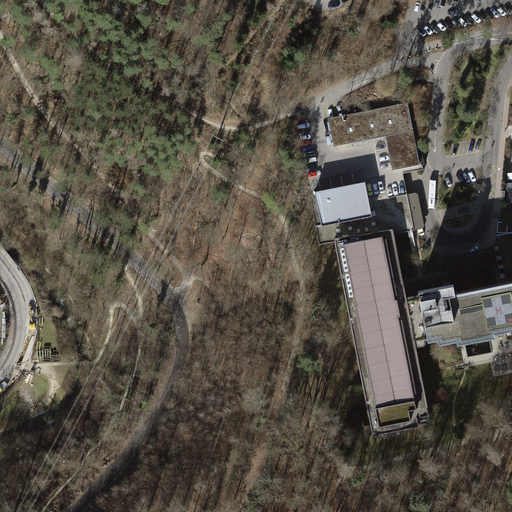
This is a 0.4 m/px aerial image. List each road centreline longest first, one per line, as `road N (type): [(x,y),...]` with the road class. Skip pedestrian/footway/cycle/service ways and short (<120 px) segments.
road 1 (tertiary): [(0,139),(171,297),(183,326),(180,371),(160,412),(78,511)]
road 2 (track): [(171,297),(187,279),(181,267),(52,119),(0,34)]
road 3 (track): [(41,0),(59,25),(107,60),(206,120),(260,127),(325,97)]
road 4 (track): [(309,305),(301,241),(272,204),(203,162),(209,153),(228,156),(247,145),(260,127)]
road 5 (track): [(244,511),(309,305)]
road 6 (track): [(511,430),(359,470)]
road 7 (tertiary): [(0,257),(20,284),(28,329),(15,367),(0,380)]
